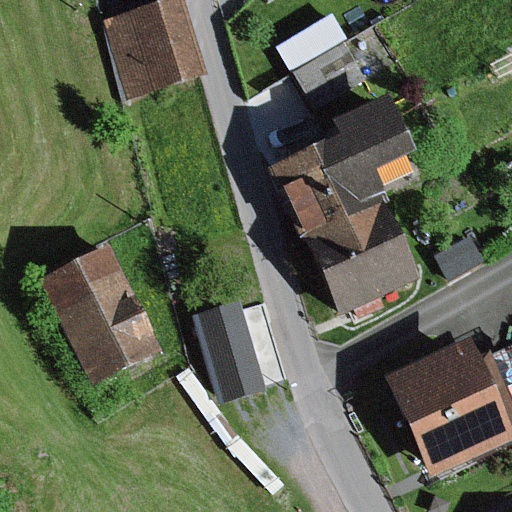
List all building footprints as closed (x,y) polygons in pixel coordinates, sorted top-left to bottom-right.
[(198,84),(174,6),(102,28),(126,107),(198,84)] [(376,28),(287,78),(308,115),(397,65),(376,28)] [(405,172),(377,112),(320,139),(327,155),(264,185),(293,247),(374,210),(365,191),(405,172)] [(293,247),(331,326),(410,289),(374,210),(293,247)] [(85,398),(158,363),(105,257),(33,292),(85,398)] [(198,354),(214,407),(286,385),(267,323),(226,336),(229,345),(198,354)] [(374,391),(418,492),(511,450),(511,359),(509,352),(465,371),(458,354),(374,391)]
